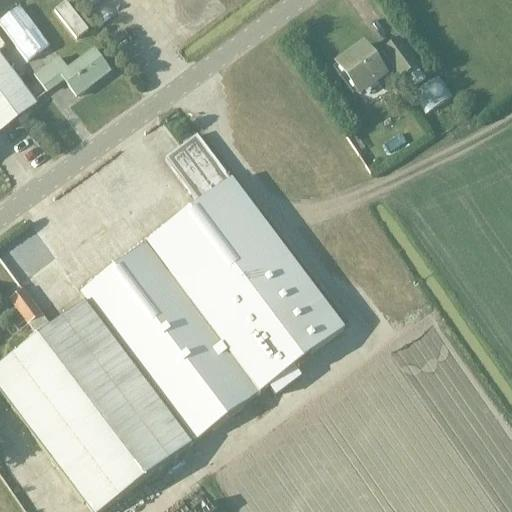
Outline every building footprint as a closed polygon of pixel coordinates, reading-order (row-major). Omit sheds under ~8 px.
[(17,9),(0,21),(0,30),(25,63),(46,48),(17,9)] [(74,98),(107,73),(91,51),(64,71),(56,59),(31,78),(34,83),(23,91),(0,60),(0,43),(1,43),(0,42),(0,130),(34,106),(31,102),(61,81),(74,98)] [(389,87),(414,69),(395,42),(380,53),(384,59),(375,65),(361,47),(334,67),(356,98),(383,79),(389,87)] [(49,329),(34,341),(0,366),(0,400),(84,511),(102,511),(267,389),(290,371),(342,332),(226,183),(194,137),(162,162),(196,206),(73,300),(80,307),(49,329)] [(20,290),(5,301),(34,341),(49,329),(39,317),(39,316),(20,290)] [(290,371),(267,389),(273,397),(297,379),(290,371)]
